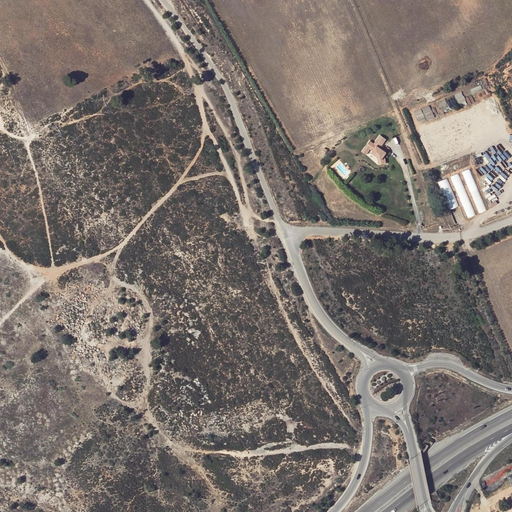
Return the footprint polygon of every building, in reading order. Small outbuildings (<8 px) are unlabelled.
[(467,98),(469,104),(475,101),(472,95),(467,98)] [(429,108),(431,112),(434,111),(435,114),(439,113),(436,107),(431,109),(430,105),(422,108),(423,111),(429,108)] [(374,146),(370,142),(366,148),(370,150),(373,152),(371,154),(377,159),(378,167),(386,165),(384,157),(386,154),(380,150),(377,148),(379,146),(381,148),(384,144),(378,140),(374,146)] [(370,150),(366,148),(362,153),(366,156),(370,150)] [(484,168),(488,174),(492,171),(488,165),(484,168)] [(462,171),(466,180),(474,177),(471,168),(462,171)] [(459,173),(451,176),(459,195),(467,192),(459,173)] [(448,177),(439,181),(450,209),(459,205),(448,177)] [(472,189),(479,212),(486,210),(480,187),(472,189)]
